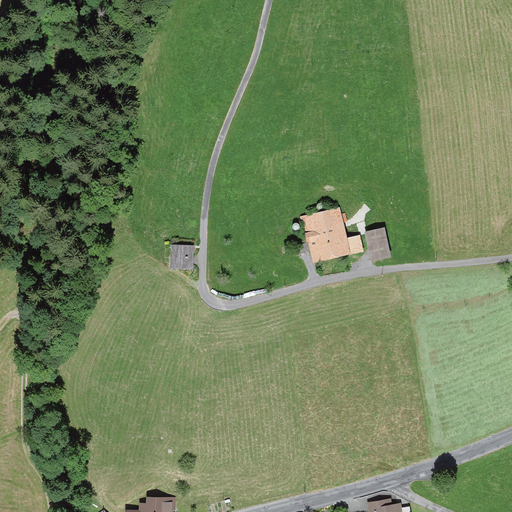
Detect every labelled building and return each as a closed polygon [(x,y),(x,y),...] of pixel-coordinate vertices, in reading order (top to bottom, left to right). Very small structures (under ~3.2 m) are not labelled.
[(313,240),(316,258),(348,250),(349,254),(361,251),(358,236),(346,238),(339,210),(308,217),(306,233),(308,241),(313,240)] [(383,230),(368,233),(373,258),(388,255),(383,230)] [(174,248),(173,266),(191,266),(191,248),(174,248)] [(149,511),(173,511),(174,498),(149,498),(149,511)] [(388,500),(372,504),(373,511),(402,511),(400,503),(390,506),(388,500)]
